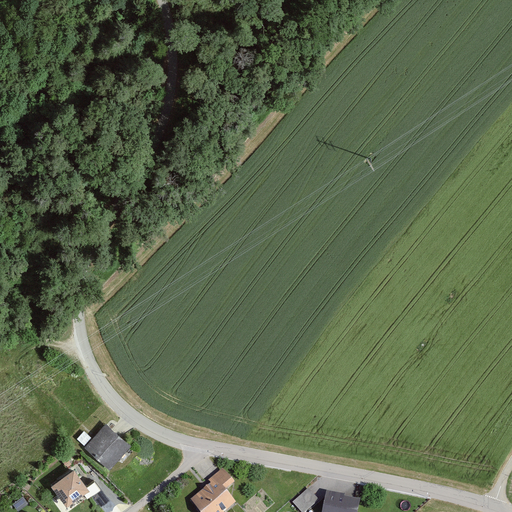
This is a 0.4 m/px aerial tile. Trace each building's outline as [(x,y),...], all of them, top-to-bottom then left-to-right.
[(133,441),(106,419),(86,441),(111,465),(133,441)] [(91,487),(73,463),(50,478),(69,502),(91,487)] [(236,480),(221,466),(208,475),(211,480),(193,495),(203,511),(224,511),(239,501),(229,487),(236,480)] [(300,511),(315,496),(307,483),(289,497),(299,511),(300,511)] [(366,511),(369,502),(335,495),(331,511),(366,511)]
